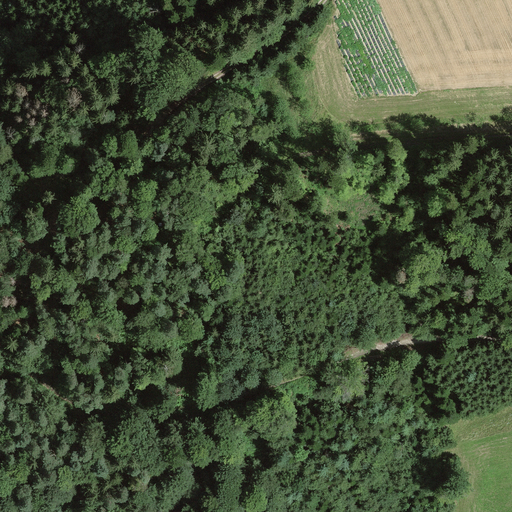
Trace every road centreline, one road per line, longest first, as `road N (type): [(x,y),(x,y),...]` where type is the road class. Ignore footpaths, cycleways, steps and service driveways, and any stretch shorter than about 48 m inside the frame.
road 1 (track): [(324,0),(158,120),(128,158),(127,183),(175,189),(282,160),(511,136)]
road 2 (track): [(511,342),(401,342),(229,401),(130,413),(84,408),(0,351)]
